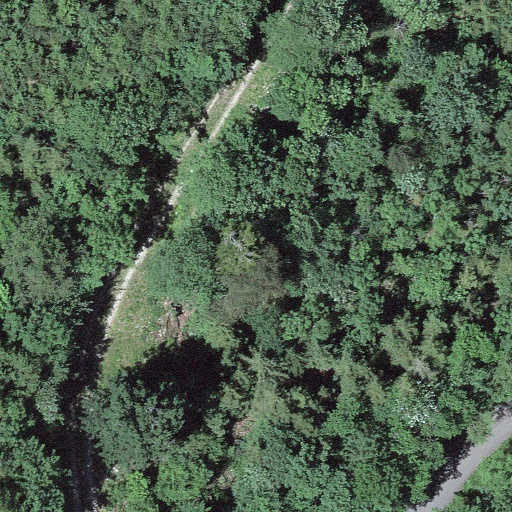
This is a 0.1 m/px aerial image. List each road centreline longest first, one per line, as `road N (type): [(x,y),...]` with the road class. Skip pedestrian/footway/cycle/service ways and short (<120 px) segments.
road 1 (track): [(283,0),(138,237),(106,305),(79,427),(89,511)]
road 2 (unclassified): [(511,415),(481,440),(424,511)]
